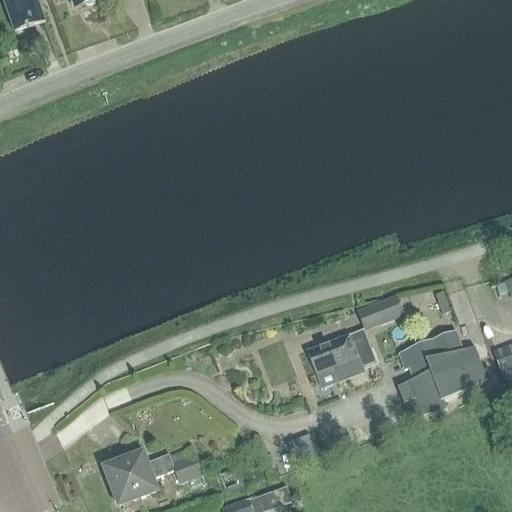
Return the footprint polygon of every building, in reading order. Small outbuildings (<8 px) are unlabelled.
[(1,0),(14,34),(44,23),(35,0),(1,0)] [(92,5),(93,3),(98,1),(97,0),(70,0),(74,10),(86,5),(88,7),(92,5)] [(394,299),(356,312),(363,332),(401,318),(394,299)] [(318,381),(335,374),(339,384),(363,374),(361,369),(375,364),(363,332),(307,354),(318,381)] [(474,350),(462,353),(456,333),(443,337),(432,342),(420,345),(397,356),(403,372),(409,371),(413,382),(397,390),(406,423),(443,414),(440,405),(484,384),(474,350)] [(511,345),(491,352),(492,355),(501,377),(502,381),(511,378),(511,345)] [(189,450),(169,458),(168,457),(146,465),(142,456),(105,470),(119,508),(122,506),(124,511),(136,511),(142,510),(139,500),(156,493),(159,492),(154,480),(173,472),(179,486),(202,477),(195,458),(193,459),(189,450)] [(220,510),(221,511),(249,511),(245,501),(220,510)]
